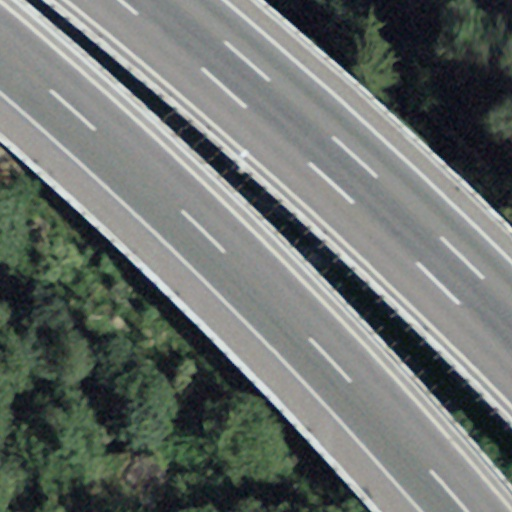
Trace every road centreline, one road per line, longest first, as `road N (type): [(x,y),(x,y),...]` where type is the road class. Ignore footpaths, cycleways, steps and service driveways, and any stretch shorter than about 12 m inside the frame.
road 1 (motorway): [(0,49),(200,230),(464,511)]
road 2 (motorway): [(511,332),(147,0)]
